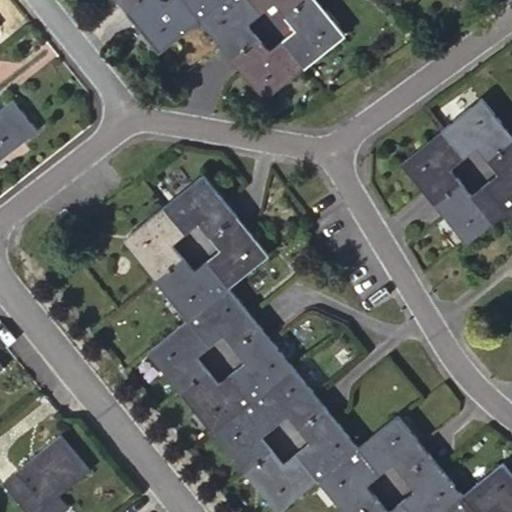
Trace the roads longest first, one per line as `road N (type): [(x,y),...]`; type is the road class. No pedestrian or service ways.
road 1 (residential): [(511,419),(468,381),(327,148)]
road 2 (residential): [(185,511),(0,281)]
road 3 (residential): [(511,14),(327,148)]
road 4 (residential): [(128,114),(327,148)]
road 5 (unknown): [(436,334),(381,342),(341,313),(309,306),(270,333)]
road 6 (residential): [(128,114),(0,221)]
road 7 (residential): [(40,0),(128,114)]
